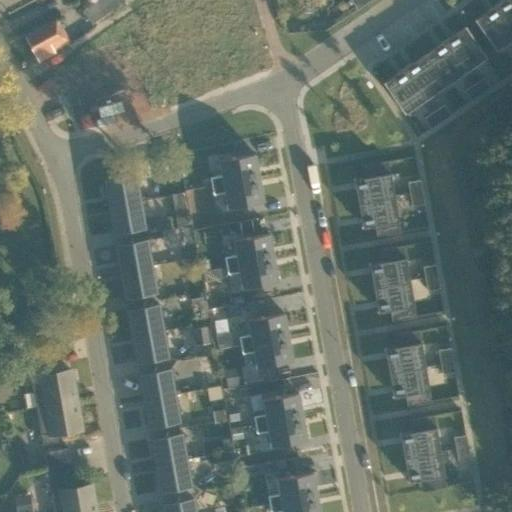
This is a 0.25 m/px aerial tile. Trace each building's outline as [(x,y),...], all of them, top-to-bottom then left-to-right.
[(129,0),(93,0),(83,5),(90,20),(129,0)] [(511,29),(511,0),(501,0),(495,5),(511,29)] [(496,48),(511,37),(511,29),(495,5),(475,18),(496,48)] [(39,25),(23,34),(36,57),(77,35),(63,9),(38,22),(39,25)] [(464,26),(444,40),(464,70),(485,56),(464,26)] [(444,84),(464,70),(444,40),(424,53),(444,84)] [(424,98),(444,84),(424,53),(404,67),(424,98)] [(404,111),(424,98),(404,67),(384,81),(404,111)] [(483,76),(473,83),(480,93),(490,87),(490,86),(483,76)] [(473,83),(463,90),(470,100),(480,93),(473,83)] [(443,104),(433,111),(440,121),(450,114),(443,104)] [(433,111),(423,117),(430,127),(440,121),(433,111)] [(223,173),(210,175),(212,184),(262,175),(257,152),(220,159),(223,173)] [(365,176),(353,178),(358,202),(394,196),(387,160),(363,164),(365,176)] [(104,180),(109,205),(140,200),(135,175),(104,180)] [(262,175),(212,184),(214,193),(225,191),(228,206),(266,198),(262,175)] [(419,179),(407,181),(409,193),(422,191),(420,179),(419,179)] [(173,193),(178,225),(188,223),(183,191),(173,193)] [(422,191),(409,193),(412,205),(424,203),(422,191)] [(394,196),(358,202),(362,227),(374,224),(376,236),(400,232),(394,196)] [(144,225),(140,200),(109,205),(113,231),(144,225)] [(253,232),(252,220),(239,222),(241,233),(253,232)] [(237,253),(225,256),(227,263),(276,254),(271,231),(234,238),(237,253)] [(116,245),(120,270),(151,265),(147,239),(116,245)] [(381,261),(369,263),(373,287),(409,280),(403,245),(379,249),(381,261)] [(276,254),(227,263),(228,273),(240,271),(243,285),(280,279),(276,254)] [(435,263),(422,265),(425,277),(437,275),(435,263)] [(156,290),(151,265),(120,270),(125,295),(156,290)] [(437,275),(425,277),(427,290),(439,288),(437,275)] [(409,280),(373,287),(377,311),(389,309),(391,321),(416,316),(409,280)] [(127,309),(132,335),(163,329),(159,304),(127,309)] [(251,333),(239,335),(240,342),(289,334),(286,311),(248,317),(251,333)] [(209,343),(207,326),(196,327),(198,344),(209,343)] [(168,354),(163,329),(132,335),(136,360),(168,354)] [(396,346),(384,348),(388,372),(425,365),(418,329),(393,334),(396,346)] [(231,344),(229,331),(216,333),(218,346),(231,344)] [(289,334),(240,342),(242,352),(254,350),(257,364),(294,358),(289,334)] [(25,347),(27,359),(52,355),(50,343),(25,347)] [(449,347),(438,349),(440,362),(452,360),(450,347),(449,347)] [(452,360),(440,362),(442,373),(454,371),(452,360)] [(35,405),(76,398),(71,370),(46,374),(45,364),(28,366),(35,405)] [(425,365),(388,372),(392,396),(404,394),(406,406),(431,401),(425,365)] [(240,366),(224,369),(227,386),(242,384),(240,366)] [(139,374),(143,399),(175,393),(170,368),(139,374)] [(265,412),(253,415),(255,422),(304,413),(300,390),(263,397),(265,412)] [(179,419),(175,393),(143,399),(148,424),(179,419)] [(76,398),(35,405),(42,443),(58,441),(56,431),(81,426),(76,398)] [(225,418),(223,408),(212,410),(214,420),(225,418)] [(238,412),(237,412),(228,414),(230,421),(239,419),(238,412)] [(304,413),(255,422),(256,431),(268,429),(271,444),(308,438),(304,413)] [(411,430),(399,432),(403,457),(440,450),(434,414),(409,419),(411,430)] [(241,427),(231,429),(232,439),(243,438),(241,427)] [(150,439),(155,464),(186,458),(182,433),(150,439)] [(465,434),(453,436),(455,447),(468,445),(466,434),(465,434)] [(230,438),(222,439),(224,451),(232,450),(230,438)] [(468,445),(455,447),(458,460),(469,458),(470,458),(468,445)] [(45,463),(70,458),(68,446),(43,450),(45,463)] [(440,450),(403,457),(408,481),(419,479),(421,490),(446,486),(440,450)] [(232,453),(212,456),(214,469),(234,465),(232,453)] [(70,458),(45,463),(47,475),(72,470),(70,458)] [(186,459),(186,458),(155,464),(160,489),(191,484),(186,459)] [(286,467),(285,459),(275,461),(276,468),(286,467)] [(280,491),(268,494),(269,502),(318,493),(314,470),(277,476),(280,491)] [(54,511),(95,511),(91,485),(67,489),(65,479),(49,482),(54,511)] [(240,493),(239,485),(229,486),(229,494),(240,493)] [(15,496),(17,511),(23,511),(33,510),(30,493),(15,496)] [(321,511),(318,493),(269,502),(271,511),(282,509),(282,511),(321,511)] [(162,503),(163,511),(195,511),(193,498),(162,503)]
